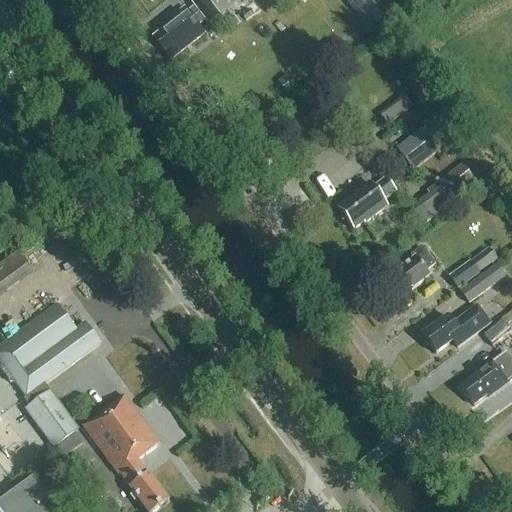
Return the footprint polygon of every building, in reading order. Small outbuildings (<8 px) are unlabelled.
[(217,15),(205,0),(197,0),(193,4),(195,7),(186,14),(183,10),(166,23),(169,26),(153,39),(170,60),(203,35),(196,26),(205,19),(208,22),(217,15)] [(368,3),(355,13),(370,32),(383,23),(368,3)] [(286,97),(296,90),(287,77),(277,84),(286,97)] [(412,171),(453,141),(437,120),(397,151),(412,171)] [(448,204),(473,184),(460,167),(435,187),(448,204)] [(393,194),(384,181),(372,190),(368,185),(354,195),(355,197),(337,210),(352,231),(362,224),(364,226),(386,209),(382,203),(393,194)] [(65,247),(58,238),(38,253),(45,262),(65,247)] [(402,298),(428,279),(424,274),(433,267),(421,251),(408,260),(411,264),(389,280),(402,298)] [(457,292),(478,277),(477,276),(496,262),(488,251),(447,279),(457,292)] [(0,296),(31,273),(17,254),(0,266),(0,296)] [(468,307),(505,280),(496,267),(459,294),(468,307)] [(54,290),(48,294),(56,304),(62,300),(54,290)] [(109,331),(134,313),(124,300),(99,318),(109,331)] [(75,331),(56,305),(0,346),(0,365),(1,366),(0,371),(9,384),(14,385),(25,400),(23,401),(28,408),(24,411),(53,450),(57,447),(75,433),(78,431),(44,386),(100,345),(85,324),(75,331)] [(456,352),(491,327),(477,308),(451,327),(446,319),(421,337),(435,355),(450,344),(456,352)] [(491,349),(510,334),(501,323),(482,338),(491,349)] [(492,362),(458,388),(472,407),(486,396),(487,398),(508,383),(511,379),(511,363),(506,355),(503,357),(494,364),(492,362)] [(147,478),(136,463),(158,447),(123,399),(83,429),(118,476),(121,474),(132,489),(129,491),(144,511),(155,511),(168,502),(149,476),(147,478)] [(84,445),(75,433),(57,447),(66,459),(84,445)] [(93,510),(111,497),(96,477),(78,490),(93,510)] [(0,504),(0,511),(58,511),(35,479),(0,504)]
